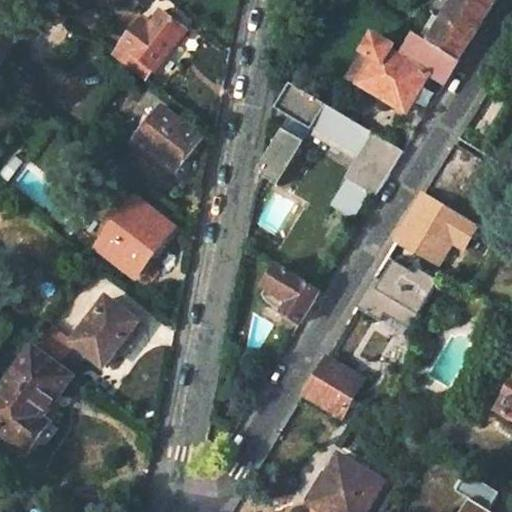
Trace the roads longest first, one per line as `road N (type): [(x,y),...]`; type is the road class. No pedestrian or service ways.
road 1 (residential): [(511,5),(223,491),(210,500),(179,493)]
road 2 (unclassified): [(269,0),(179,493)]
